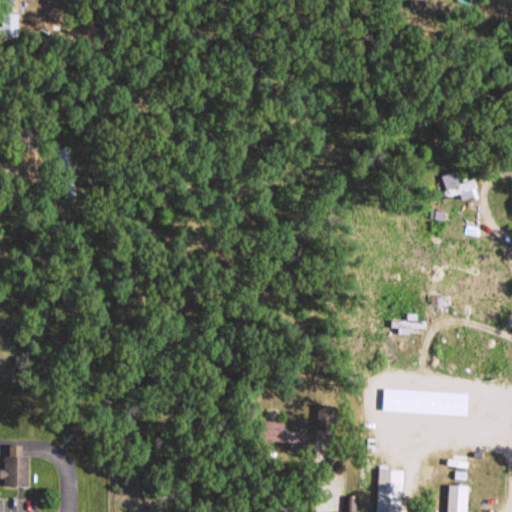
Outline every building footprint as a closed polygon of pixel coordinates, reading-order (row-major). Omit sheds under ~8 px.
[(0,0),(0,35),(16,36),(16,0),(0,0)] [(37,145),(37,121),(14,122),(14,145),(37,145)] [(61,196),(75,194),(69,145),(56,146),(61,196)] [(440,174),(444,188),(456,184),(460,197),(476,192),(471,177),(458,182),(454,170),(440,174)] [(315,434),(331,434),(331,402),(315,402),(315,434)] [(302,441),(303,421),(258,419),(258,439),(302,441)] [(26,486),(26,456),(20,456),(20,444),(2,444),(2,486),(26,486)] [(400,511),(402,469),(377,468),(374,511),(400,511)] [(445,511),(465,511),(465,484),(445,484),(445,511)]
